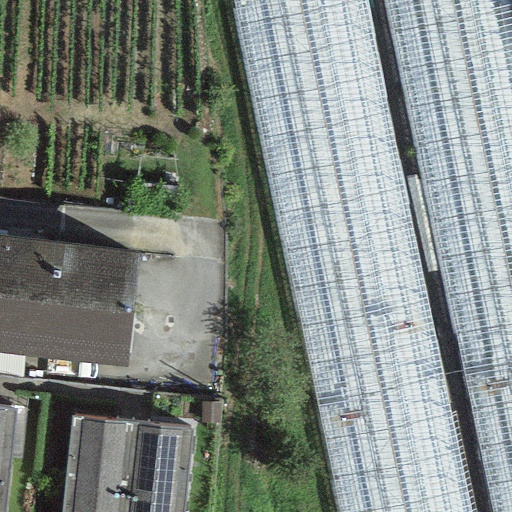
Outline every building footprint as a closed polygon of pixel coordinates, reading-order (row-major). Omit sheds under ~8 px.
[(511,511),(511,0),(228,0),(334,511),(511,511)] [(0,224),(0,334),(126,348),(137,239),(0,224)] [(5,511),(16,399),(0,397),(0,511),(5,511)] [(222,401),(204,400),(203,417),(221,418),(222,401)] [(123,511),(134,411),(72,404),(60,511),(123,511)] [(182,511),(192,417),(134,411),(123,511),(182,511)]
